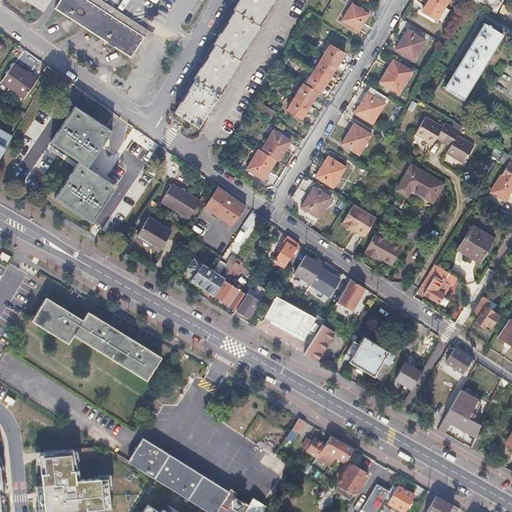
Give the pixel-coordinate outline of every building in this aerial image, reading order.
[(26,0),(43,11),(49,0),(26,0)] [(131,57),(145,36),(89,0),(62,0),(57,8),(131,57)] [(174,113),(199,128),(220,95),(219,94),(240,60),(239,59),(260,26),(259,25),(274,0),(240,0),(234,9),(235,10),(214,43),(216,44),(194,79),(195,80),(174,113)] [(427,0),(422,10),(437,19),(448,0),(427,0)] [(503,0),(474,0),(498,13),(505,1),(503,0)] [(343,22),(359,31),(369,15),(353,5),(343,22)] [(151,20),(145,28),(173,47),(179,38),(151,20)] [(445,87),(463,98),(503,33),(485,22),(445,87)] [(396,50),(413,60),(425,40),(408,29),(396,50)] [(318,93),(343,53),(329,45),(304,85),(302,84),(287,109),(300,118),(316,92),(318,93)] [(379,80),(397,90),(410,69),(392,58),(379,80)] [(7,86),(16,92),(12,97),(18,102),(22,96),(23,97),(36,79),(13,63),(0,81),(7,86)] [(4,91),(12,97),(16,92),(7,86),(4,91)] [(371,87),(368,91),(385,102),(388,97),(371,87)] [(385,102),(368,91),(355,113),(373,123),(385,102)] [(412,101),(407,107),(413,111),(417,105),(412,101)] [(111,131),(76,106),(50,141),(77,161),(53,194),(91,222),(116,186),(87,165),(111,131)] [(13,112),(22,118),(25,113),(17,107),(13,112)] [(436,133),(450,141),(448,144),(444,151),(461,161),(463,157),(460,155),(468,141),(455,133),(458,130),(460,125),(453,120),(450,125),(443,121),(441,125),(424,115),(413,132),(431,142),(435,136),(436,133)] [(341,144),(359,154),(372,133),(354,123),(341,144)] [(0,154),(11,136),(0,128),(0,154)] [(245,170),(262,181),(275,160),(277,162),(289,141),(272,131),(261,148),(255,144),(253,147),(257,150),(245,170)] [(450,141),(436,133),(435,136),(448,144),(450,141)] [(468,141),(460,155),(463,157),(472,144),(468,141)] [(488,154),(495,158),(499,149),(493,145),(488,154)] [(314,176),(332,187),(344,166),(327,156),(314,176)] [(494,162),(490,160),(484,170),(488,172),(494,162)] [(443,181),(411,162),(396,187),(406,193),(411,186),(433,199),(443,181)] [(511,163),(510,162),(493,192),(506,200),(511,189),(511,163)] [(152,163),(145,173),(150,176),(157,166),(152,163)] [(172,184),(161,202),(188,219),(199,201),(172,184)] [(300,206),(318,217),(330,197),(312,186),(300,206)] [(216,188),(203,208),(231,226),(244,208),(216,188)] [(347,228),(349,226),(355,229),(364,235),(375,218),(352,203),(340,224),(347,228)] [(256,216),(251,212),(242,225),(247,228),(256,216)] [(148,218),(139,233),(154,242),(151,246),(158,250),(170,231),(148,218)] [(402,237),(411,242),(419,228),(410,223),(402,237)] [(457,247),(478,259),(492,237),(471,224),(457,247)] [(282,232),(273,227),(268,234),(278,240),(282,232)] [(374,232),(363,253),(375,259),(378,254),(392,262),(401,246),(374,232)] [(136,237),(151,246),(154,242),(139,233),(136,237)] [(298,243),(287,235),(283,241),(287,243),(275,262),(283,267),(298,243)] [(240,254),(233,265),(238,268),(252,277),(259,267),(248,259),(246,262),(241,258),(243,256),(240,254)] [(305,255),(293,272),(312,284),(323,267),(305,255)] [(191,277),(202,285),(212,270),(193,257),(187,266),(195,271),(191,277)] [(202,285),(214,293),(224,278),(219,274),(227,263),(220,258),(212,270),(202,285)] [(323,267),(312,284),(332,297),(343,280),(331,272),(334,267),(326,261),(323,267)] [(238,268),(233,265),(224,278),(229,281),(238,268)] [(439,266),(423,293),(438,302),(449,284),(443,281),(449,271),(439,266)] [(236,307),(246,292),(240,288),(229,281),(224,278),(214,293),(236,307)] [(361,284),(355,280),(339,303),(352,313),(369,289),(361,284)] [(240,288),(246,292),(250,287),(243,283),(240,288)] [(246,292),(236,307),(248,315),(264,291),(257,286),(255,290),(251,295),(246,292)] [(255,290),(250,287),(246,292),(251,295),(255,290)] [(314,317),(276,295),(263,318),(302,340),(314,317)] [(483,296),(472,315),(478,319),(476,322),(485,327),(487,324),(491,327),(499,315),(487,307),(491,300),(483,296)] [(162,357),(88,311),(83,319),(47,297),(34,319),(69,342),(74,334),(148,379),(162,357)] [(511,322),(508,320),(498,337),(511,345),(511,322)] [(336,331),(324,323),(304,353),(316,360),(336,331)] [(348,360),(379,379),(394,356),(363,337),(360,342),(354,339),(346,352),(351,355),(348,360)] [(473,359),(456,348),(446,363),(463,374),(473,359)] [(460,399),(448,421),(470,433),(476,422),(465,416),(472,405),(460,399)] [(443,412),(447,414),(453,405),(449,402),(443,412)] [(31,427),(41,434),(49,422),(39,415),(31,427)] [(306,421),(300,418),(293,427),(298,431),(306,421)] [(472,448),(479,452),(487,439),(479,434),(472,448)] [(325,444),(317,457),(331,466),(337,457),(339,454),(347,459),(354,448),(340,440),(331,435),(325,444)] [(307,450),(317,457),(325,444),(315,437),(313,440),(307,436),(301,444),(307,449),(307,450)] [(262,511),(248,503),(245,502),(243,505),(239,502),(236,504),(236,500),(233,498),(236,492),(229,488),(228,491),(143,438),(129,461),(211,511),(262,511)] [(65,450),(30,453),(37,511),(114,511),(110,476),(67,479),(65,450)] [(345,462),(347,459),(339,454),(337,457),(345,462)] [(347,459),(345,462),(333,479),(338,483),(352,463),(347,459)] [(368,473),(352,463),(338,483),(339,483),(354,493),(355,493),(368,473)] [(354,493),(339,483),(336,489),(350,499),(354,493)] [(362,509),(366,511),(377,511),(391,490),(378,483),(362,509)] [(389,504),(403,511),(405,511),(415,496),(398,486),(389,504)] [(437,495),(426,511),(449,511),(454,505),(438,496),(437,495)] [(179,511),(157,498),(148,511),(179,511)] [(248,503),(262,511),(264,511),(268,506),(251,499),(248,503)]
